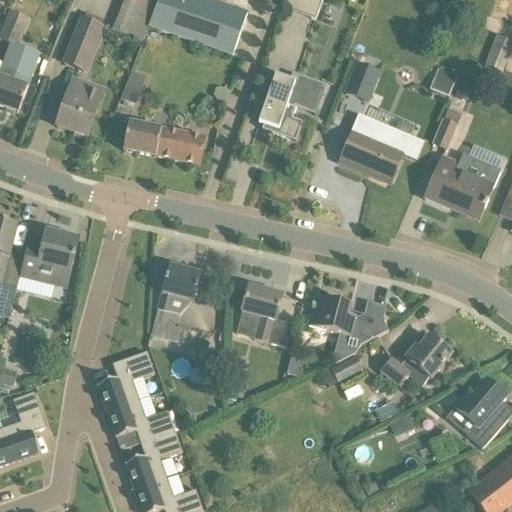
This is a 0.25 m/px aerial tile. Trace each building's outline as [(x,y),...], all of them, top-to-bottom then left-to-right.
[(199,0),(159,0),(148,31),(232,60),(247,17),(199,0)] [(323,0),(288,0),(285,11),(316,22),(323,0)] [(0,42),(17,49),(28,21),(10,13),(0,36),(0,42)] [(83,22),(64,67),(86,76),(105,31),(83,22)] [(502,76),(511,52),(511,44),(497,39),(485,69),(502,76)] [(39,57),(36,55),(26,52),(20,69),(5,64),(0,79),(0,110),(19,117),(39,57)] [(355,66),(343,98),(368,107),(380,75),(355,66)] [(439,72),(430,93),(448,100),(457,80),(439,72)] [(293,77),(290,85),(275,80),(266,107),(271,108),(262,133),(296,145),(302,126),(300,125),(301,124),(290,120),(292,115),(294,116),(297,108),(314,115),(313,117),(315,118),(325,89),(324,88),(321,95),(295,86),(297,79),(293,77)] [(475,88),(463,82),(455,100),(468,105),(475,88)] [(68,98),(57,130),(87,140),(103,93),(88,88),(83,103),(68,98)] [(457,129),(444,124),(434,148),(447,154),(457,129)] [(200,170),(201,166),(206,141),(129,125),(123,154),(200,170)] [(390,187),(403,156),(353,135),(340,166),(390,187)] [(480,221),(484,211),(485,212),(487,207),(486,206),(493,190),(457,174),(460,168),(442,160),(425,202),(449,213),(451,209),(480,221)] [(511,186),(499,219),(511,224),(511,234),(511,235),(511,186)] [(0,305),(12,308),(20,279),(24,263),(9,260),(17,228),(0,223),(0,305)] [(28,246),(24,263),(20,279),(66,290),(69,276),(70,276),(78,243),(74,242),(75,239),(63,236),(62,239),(46,235),(42,249),(28,246)] [(169,269),(161,299),(150,338),(173,344),(180,318),(190,307),(192,307),(201,278),(169,269)] [(248,290),(235,340),(285,353),(292,329),(275,325),(282,299),(248,290)] [(312,312),(308,329),(350,340),(355,321),(347,319),(350,309),(316,300),(313,309),(312,309),(311,312),(312,312)] [(361,349),(389,335),(383,323),(364,318),(358,342),(361,349)] [(415,350),(406,361),(416,370),(409,378),(423,390),(430,381),(431,382),(451,358),(430,340),(419,353),(415,350)] [(99,393),(107,415),(140,404),(133,385),(155,377),(148,356),(113,368),(113,370),(114,370),(117,378),(118,378),(117,382),(98,389),(99,393)] [(288,371),(298,373),(301,374),(304,363),(291,360),(288,371)] [(356,361),(331,373),(337,386),(363,374),(356,361)] [(0,372),(0,384),(13,389),(17,377),(0,372)] [(243,400),(247,388),(234,384),(230,396),(243,400)] [(507,424),(495,413),(505,402),(496,394),(498,392),(490,385),(488,387),(485,384),(475,396),(471,392),(446,421),(482,452),(507,424)] [(22,426),(2,433),(14,466),(37,458),(40,456),(33,437),(36,434),(37,435),(45,432),(47,432),(35,397),(14,404),(22,426)] [(140,404),(107,415),(115,438),(116,441),(136,435),(139,437),(138,438),(141,447),(175,435),(169,415),(147,423),(140,404)] [(0,470),(14,466),(2,433),(0,433),(0,470)] [(127,471),(135,494),(168,482),(161,463),(183,455),(175,435),(141,447),(145,457),(146,457),(145,461),(126,468),(127,471)] [(511,460),(466,496),(478,511),(505,511),(511,507),(511,460)] [(202,511),(196,494),(175,502),(168,482),(135,494),(141,511),(202,511)] [(370,483),(365,485),(361,488),(367,499),(377,494),(379,493),(375,485),(370,483)]
